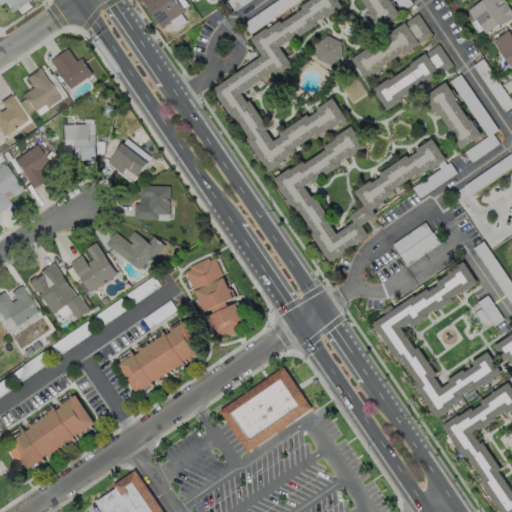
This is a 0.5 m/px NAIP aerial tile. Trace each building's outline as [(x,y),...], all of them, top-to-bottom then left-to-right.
[(30,0),(11,13),(3,2),(0,4),(0,0),(30,0)] [(175,0),(182,10),(167,20),(168,21),(159,27),(141,0),(175,0)] [(337,0),(341,5),(325,16),(324,14),(314,20),(316,23),(289,42),(287,39),(278,45),(291,65),(276,76),(271,70),(260,78),(263,83),(257,87),(254,82),(247,87),(240,92),(246,101),(247,100),(248,99),(267,127),(265,129),(272,140),(280,135),(278,132),(305,113),(307,116),(316,110),(315,108),(331,97),(345,118),(329,129),(328,127),(316,135),(314,133),(293,147),(295,150),(282,158),(283,160),(268,170),(247,140),(245,137),(247,136),(247,135),(233,114),(231,116),(211,88),(246,64),(261,54),(249,37),(265,26),(266,28),(278,20),(280,22),(301,8),(300,5),(307,0),(337,0)] [(388,0),(398,13),(377,28),(366,11),(368,10),(361,0),(388,0)] [(503,0),(511,13),(511,17),(510,19),(509,18),(499,25),(498,23),(484,32),(474,17),(472,18),(466,9),(479,0),(503,0)] [(418,43),(402,54),(401,52),(379,67),(381,68),(364,79),(350,57),(366,46),(368,48),(388,34),(387,33),(402,23),(416,13),(430,34),(417,43),(418,43)] [(507,29),(511,37),(511,63),(509,65),(492,40),(507,29)] [(344,42),(325,34),(321,44),(316,43),(311,56),(334,66),(344,42)] [(439,74),(423,85),(422,83),(400,98),(401,100),(385,110),(371,89),(388,77),(389,79),(409,65),(409,63),(437,44),(451,66),(438,74),(439,74)] [(66,48),(75,61),(80,58),(90,73),(68,89),(49,60),(66,48)] [(59,97),(45,107),(42,103),(32,110),(21,93),(31,86),(25,77),(39,67),(41,70),(41,71),(59,97)] [(444,82),(450,90),(451,89),(453,93),(452,94),(455,98),(453,99),(468,120),(469,119),(471,121),(472,120),(475,125),(474,126),(480,135),(459,150),(448,133),(450,132),(436,111),(434,112),(423,96),(444,82)] [(0,99),(8,94),(25,119),(2,135),(0,132),(0,109),(3,107),(0,103),(0,99)] [(88,124),(88,135),(94,135),(94,159),(79,160),(79,147),(73,147),(73,155),(61,155),(60,124),(88,124)] [(364,146),(348,157),(347,155),(338,161),(340,164),(312,182),(310,180),(303,185),(310,196),(313,194),(332,222),(329,224),(335,233),(353,221),(349,215),(363,205),(353,190),(369,180),(371,182),(379,176),(378,173),(405,154),(407,157),(416,150),(415,148),(431,137),(445,158),(443,160),(445,163),(448,161),(455,172),(428,191),(421,180),(439,167),(437,164),(429,169),(428,168),(416,176),(414,174),(393,188),(395,191),(382,199),(383,201),(372,209),(375,214),(361,224),(367,234),(329,260),(310,232),(312,231),(298,209),(295,211),(273,178),(288,167),(289,168),(302,160),(303,163),(325,148),(323,146),(335,137),(334,136),(350,125),(364,146)] [(146,162),(135,176),(125,168),(121,173),(106,161),(121,142),(146,162)] [(44,179),(31,188),(12,159),(34,144),(47,163),(37,169),(44,179)] [(0,166),(3,164),(17,185),(18,184),(21,189),(11,196),(6,190),(1,193),(9,204),(0,210),(0,166)] [(169,185),(168,214),(156,214),(156,219),(133,218),(133,203),(146,203),(146,197),(138,197),(138,185),(169,185)] [(133,231),(147,242),(151,236),(164,245),(154,259),(149,255),(137,270),(104,244),(113,232),(130,244),(131,242),(127,239),(128,238),(127,237),(131,232),(132,232),(133,231)] [(94,242),(115,273),(88,292),(68,262),(80,254),(85,262),(91,258),(85,248),(94,242)] [(206,257),(208,259),(213,257),(227,288),(229,287),(230,289),(231,289),(234,296),(224,300),(227,306),(237,301),(240,308),(237,309),(244,323),(215,337),(205,316),(212,312),(210,307),(202,310),(184,270),(189,268),(188,265),(206,257)] [(476,283),(460,293),(459,291),(450,297),(452,300),(436,310),(435,308),(425,314),(427,316),(411,327),(408,322),(400,327),(414,349),(417,347),(435,375),(433,376),(441,388),(448,382),(447,380),(462,370),(463,372),(473,366),(470,362),(486,352),(500,372),(472,391),(470,388),(461,395),(463,398),(451,406),(452,408),(436,418),(414,385),(416,383),(402,362),(399,364),(372,323),(384,315),(380,310),(389,304),(392,309),(413,295),(414,297),(426,289),(427,291),(437,285),(435,282),(447,274),(446,272),(462,261),(476,283)] [(52,262),(75,295),(77,294),(88,310),(75,319),(65,304),(51,313),(36,291),(34,293),(27,283),(28,282),(27,280),(33,276),(34,278),(40,274),(38,271),(52,262)] [(20,285),(23,289),(23,290),(36,310),(14,326),(7,316),(2,319),(0,315),(0,292),(2,291),(9,302),(14,299),(9,292),(12,290),(11,289),(17,286),(18,286),(20,285)] [(184,320),(203,350),(190,358),(191,360),(188,361),(186,358),(181,361),(183,365),(180,366),(179,365),(158,378),(160,380),(156,382),(154,379),(150,381),(152,385),(149,387),(148,384),(135,393),(116,364),(129,356),(128,353),(130,351),(133,355),(138,352),(135,348),(137,347),(139,349),(161,335),(159,333),(162,331),(164,335),(169,332),(167,328),(169,326),(171,328),(184,320)] [(511,332),(511,365),(507,358),(503,360),(493,345),(511,332)] [(283,369),(219,412),(245,451),(309,408),(283,369)] [(511,389),(511,408),(505,413),(503,410),(494,416),(496,419),(481,429),(479,427),(471,432),(479,443),(481,442),(500,469),(497,471),(511,492),(511,511),(499,511),(478,480),(481,478),(466,456),(463,458),(441,425),(457,414),(458,416),(470,408),(472,410),(481,404),(479,401),(491,393),(507,382),(511,389)] [(74,394),(93,423),(80,432),(82,434),(79,436),(77,432),(72,435),(75,439),(71,442),(70,439),(49,453),(51,456),(48,457),(46,453),(41,457),(43,461),(40,463),(39,460),(26,469),(22,462),(16,466),(6,451),(11,447),(7,440),(20,431),(18,429),(21,428),(23,431),(28,428),(26,424),(28,423),(30,425),(50,411),(49,408),(52,406),(54,410),(59,406),(57,403),(59,401),(61,403),(74,394)] [(165,511),(103,511),(96,500),(117,486),(115,482),(136,469),(165,511)]
